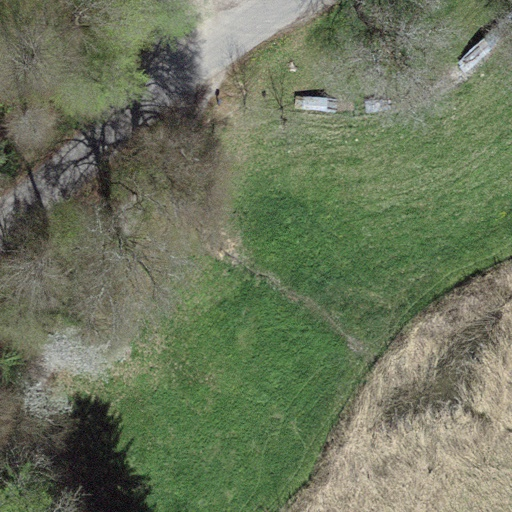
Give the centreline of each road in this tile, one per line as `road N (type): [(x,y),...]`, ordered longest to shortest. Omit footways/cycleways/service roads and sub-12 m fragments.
road 1 (track): [(0,449),(191,113),(208,47)]
road 2 (tertiary): [(279,0),(208,47),(99,152),(0,227)]
